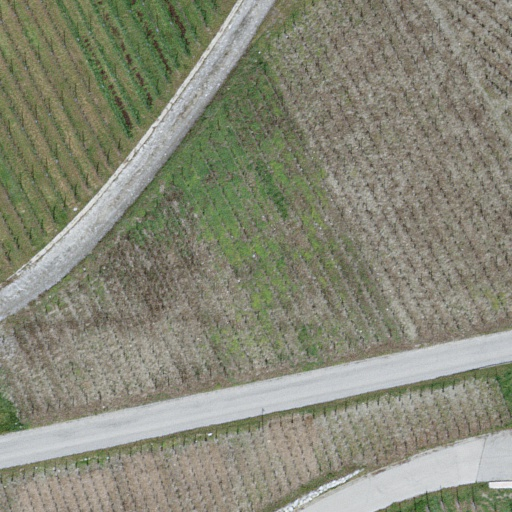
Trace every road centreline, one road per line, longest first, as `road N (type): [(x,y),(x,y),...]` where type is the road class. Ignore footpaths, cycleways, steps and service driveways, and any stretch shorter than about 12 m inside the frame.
road 1 (unclassified): [(511,347),(0,449)]
road 2 (unclassified): [(253,0),(139,174),(28,287),(0,302)]
road 3 (unclassified): [(321,511),(467,468),(511,464)]
